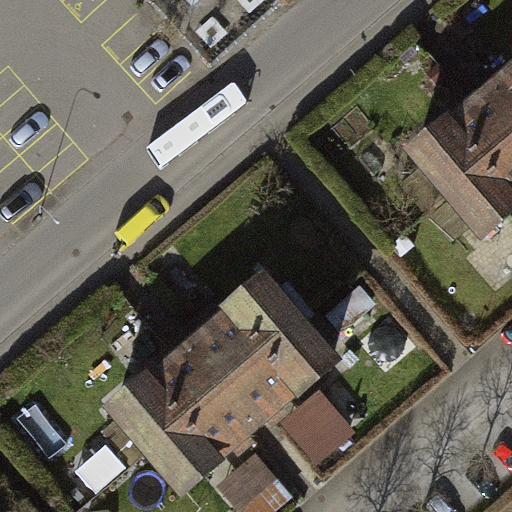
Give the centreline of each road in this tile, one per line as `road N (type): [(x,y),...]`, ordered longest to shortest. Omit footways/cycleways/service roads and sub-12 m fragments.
road 1 (residential): [(0,322),(371,0)]
road 2 (residential): [(348,511),(511,371)]
